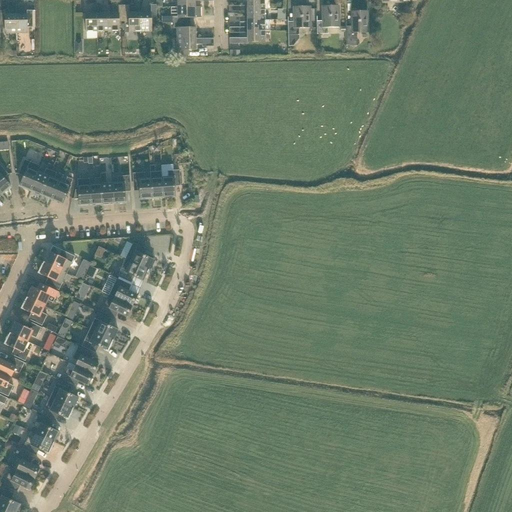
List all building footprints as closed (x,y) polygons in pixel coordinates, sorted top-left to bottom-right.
[(109,6),(108,6),(107,0),(103,0),(104,14),(99,14),(97,14),(97,31),(108,31),(108,14),(110,14),(109,6)] [(269,0),(247,0),(247,6),(239,6),(239,11),(247,11),(247,10),(265,10),(265,9),(270,9),(269,0)] [(157,22),(156,5),(151,5),(151,13),(140,13),(140,32),(151,32),(151,22),(157,22)] [(86,32),(97,31),(97,14),(99,14),(99,6),(93,6),(93,14),(86,14),(86,32)] [(108,14),(108,31),(119,31),(119,22),(124,22),(124,6),(119,6),(119,14),(110,14),(108,14)] [(129,14),(129,6),(124,6),(124,22),(124,32),(140,32),(140,13),(129,14)] [(317,21),(317,34),(328,34),(328,28),(339,28),(338,6),(323,6),(324,21),(317,21)] [(174,18),(174,23),(191,23),(190,18),(201,18),(201,7),(195,7),(178,7),(178,18),(174,18)] [(294,7),(295,17),(295,22),(288,22),(288,28),(288,31),(288,46),(294,46),(300,39),(300,29),(310,28),(309,7),(294,7)] [(265,20),(265,10),(247,10),(247,11),(247,17),(239,17),(239,22),(247,22),(247,20),(265,20)] [(5,34),(16,34),(16,15),(5,15),(5,11),(0,11),(0,18),(0,28),(5,28),(5,34)] [(16,15),(16,34),(27,34),(27,28),(33,27),(32,11),(27,11),(27,15),(16,15)] [(346,34),(346,46),(358,46),(357,39),(357,33),(367,33),(367,11),(352,12),(352,22),(346,22),(346,28),(346,34)] [(229,33),(239,33),(247,33),(247,31),(265,31),(271,31),(270,20),(265,20),(247,20),(247,22),(247,28),(229,28),(229,33)] [(190,28),(191,23),(174,23),(174,29),(177,28),(177,39),(196,39),(195,28),(190,28)] [(248,42),(265,42),(265,31),(247,31),(247,33),(248,38),(240,38),(240,44),(248,44),(248,42)] [(202,45),(202,47),(214,47),(214,39),(196,39),(177,39),(177,50),(177,56),(189,56),(189,50),(196,50),(196,45),(202,45)] [(24,176),(20,186),(31,191),(39,172),(41,166),(25,160),(18,174),(24,176)] [(0,192),(2,194),(11,186),(4,178),(8,174),(0,164),(0,192)] [(152,199),(163,198),(162,178),(162,172),(155,172),(155,166),(150,166),(151,179),(152,199)] [(31,191),(41,195),(51,171),(47,169),(46,169),(44,174),(39,172),(31,191)] [(162,178),(163,198),(175,197),(175,187),(181,186),(179,170),(168,171),(168,178),(162,178)] [(51,171),(41,195),(52,200),(60,181),(54,179),(57,173),(56,173),(52,171),(51,171)] [(106,173),(100,174),(101,178),(103,204),(114,203),(112,183),(107,183),(106,173)] [(139,180),(140,200),(152,199),(151,179),(145,179),(145,173),(133,174),(133,181),(139,180)] [(131,191),(130,176),(118,176),(118,182),(112,183),(114,203),(126,202),(125,192),(131,191)] [(60,181),(52,200),(63,204),(73,180),(67,178),(65,183),(60,181)] [(95,184),(90,185),(91,205),(103,204),(101,178),(95,178),(95,184)] [(78,179),(78,190),(76,190),(74,200),(79,199),(80,206),(91,205),(90,185),(89,179),(78,179)] [(134,241),(146,246),(145,236),(134,237),(134,241)] [(133,243),(125,260),(149,271),(150,269),(151,269),(155,259),(150,257),(150,258),(142,254),(145,248),(133,243)] [(49,251),(44,262),(68,273),(76,256),(64,251),(61,257),(49,251)] [(132,276),(143,282),(149,271),(125,260),(117,276),(129,282),(132,276)] [(86,262),(83,269),(88,271),(91,264),(86,262)] [(68,273),(44,263),(38,274),(50,279),(47,286),(59,291),(68,273)] [(117,279),(109,296),(133,307),(138,296),(126,290),(129,284),(117,279)] [(55,298),(58,292),(40,284),(38,290),(32,287),(27,298),(45,306),(50,296),(55,298)] [(115,312),(127,318),(133,307),(109,296),(101,312),(113,318),(115,312)] [(42,313),(45,306),(27,298),(22,309),(34,314),(31,320),(42,326),(47,315),(42,313)] [(80,303),(74,300),(72,303),(66,316),(72,319),(80,303)] [(98,313),(90,330),(113,341),(118,330),(106,324),(109,318),(98,313)] [(65,319),(57,335),(64,339),(72,322),(65,319)] [(15,322),(10,333),(28,342),(31,336),(36,338),(42,327),(30,322),(27,328),(15,322)] [(96,346),(108,352),(113,341),(90,330),(82,347),(93,352),(96,346)] [(28,342),(10,333),(5,344),(17,350),(14,356),(25,361),(31,351),(25,348),(28,342)] [(78,361),(76,366),(94,375),(99,364),(87,359),(90,352),(78,347),(73,358),(78,361)] [(0,371),(11,377),(14,371),(20,374),(25,363),(13,357),(10,364),(0,358),(0,371)] [(77,380),(89,386),(94,375),(76,366),(73,372),(68,369),(62,381),(74,386),(77,380)] [(9,384),(11,377),(0,371),(0,385),(0,392),(9,397),(14,386),(9,384)] [(58,395),(55,400),(73,409),(78,398),(66,392),(69,386),(58,381),(52,392),(58,395)] [(22,394),(18,402),(24,405),(27,396),(22,394)] [(56,414),(68,420),(73,409),(55,400),(52,406),(47,403),(42,415),(53,420),(56,414)] [(11,414),(9,419),(15,422),(17,417),(11,414)] [(36,434),(54,443),(59,432),(47,426),(50,420),(39,415),(33,426),(39,429),(36,434)] [(49,454),(54,443),(36,434),(33,440),(28,437),(23,449),(34,454),(37,448),(49,454)] [(17,471),(35,479),(40,468),(28,463),(31,457),(20,451),(14,463),(19,465),(17,471)] [(30,490),(35,479),(17,471),(14,476),(9,474),(3,485),(15,490),(18,484),(30,490)] [(0,508),(8,511),(17,511),(21,505),(9,499),(12,493),(0,487),(0,508)]
